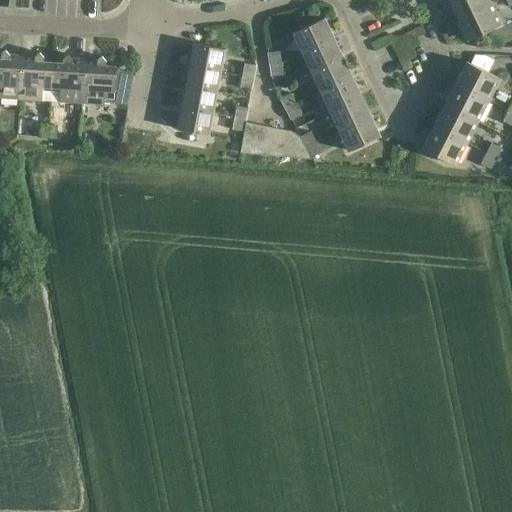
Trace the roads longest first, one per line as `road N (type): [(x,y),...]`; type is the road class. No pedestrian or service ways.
road 1 (residential): [(441,47),(415,101),(392,99),(340,0)]
road 2 (residential): [(0,22),(114,29),(146,23)]
road 3 (residential): [(146,23),(285,0)]
